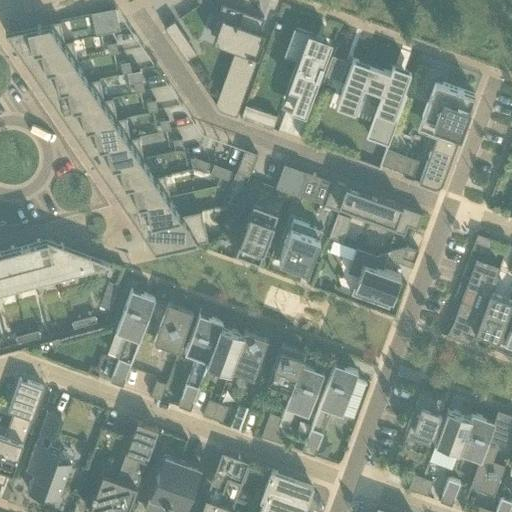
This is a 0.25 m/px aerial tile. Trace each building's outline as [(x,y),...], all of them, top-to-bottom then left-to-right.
[(216,16),(210,32),(215,34),(212,42),(234,50),(227,69),(215,103),(219,110),(236,116),(257,57),(258,57),(263,42),(261,41),(264,32),(259,30),(264,18),(239,9),(221,2),(216,16)] [(115,8),(90,13),(95,35),(120,30),(115,8)] [(14,32),(6,34),(19,53),(27,52),(27,51),(64,42),(64,41),(59,20),(52,22),(14,30),(14,32)] [(174,20),(164,27),(178,48),(179,47),(188,41),(174,20)] [(297,60),(280,107),(291,111),(305,116),(330,47),(332,41),(330,41),(327,46),(314,41),(316,37),(295,29),(296,28),(293,27),(283,55),(285,56),(297,60)] [(27,52),(19,53),(32,73),(41,71),(40,70),(75,62),(75,63),(77,63),(72,39),(64,41),(64,42),(27,51),(27,52)] [(115,42),(106,44),(107,44),(109,54),(117,52),(118,52),(115,42)] [(331,55),(324,75),(339,80),(346,61),(331,55)] [(397,119),(406,94),(402,93),(411,71),(392,64),(390,71),(353,58),(335,105),(354,112),(363,86),(382,93),(374,114),(381,116),(382,114),(397,119)] [(128,61),(120,63),(122,73),(131,71),(128,61)] [(41,71),(32,73),(45,92),(54,90),(53,89),(88,81),(88,80),(75,63),(75,62),(40,70),(41,71)] [(54,90),(45,92),(58,111),(67,109),(67,108),(103,100),(103,99),(98,78),(88,80),(88,81),(53,89),(54,90)] [(142,80),(133,82),(133,83),(135,93),(144,91),(142,80)] [(437,131),(418,182),(432,187),(433,187),(433,188),(434,188),(435,188),(436,188),(437,188),(437,187),(438,187),(439,187),(439,186),(440,186),(440,185),(441,185),(441,184),(442,184),(442,183),(457,142),(453,140),(456,134),(459,135),(463,124),(474,94),(434,80),(421,116),(426,117),(423,126),(437,131)] [(67,109),(58,111),(72,130),(80,128),(80,127),(117,119),(116,118),(112,97),(103,99),(103,100),(67,108),(67,109)] [(155,100),(146,101),(146,102),(148,112),(157,110),(155,100)] [(246,103),(241,116),(273,128),(278,114),(246,103)] [(80,128),(72,130),(75,135),(85,149),(93,148),(93,147),(130,138),(129,137),(125,116),(116,118),(117,119),(80,127),(80,128)] [(168,119),(159,121),(161,131),(170,129),(168,119)] [(93,148),(85,149),(98,169),(106,167),(106,166),(141,158),(141,159),(143,159),(138,136),(129,137),(130,138),(93,147),(93,148)] [(181,138),(172,140),(174,150),(174,151),(183,149),(181,138)] [(206,173),(209,163),(195,157),(189,159),(192,168),(194,168),(206,173)] [(106,167),(98,169),(111,188),(119,186),(119,185),(154,177),(153,176),(141,159),(141,158),(106,166),(106,167)] [(283,163),(274,187),(275,188),(286,192),(293,172),(295,167),(283,163)] [(212,169),(210,174),(219,177),(222,167),(214,164),(213,164),(212,169)] [(222,167),(219,177),(227,180),(231,171),(231,170),(222,167)] [(293,172),(286,192),(297,196),(304,177),(306,171),(295,167),(293,172)] [(235,172),(231,182),(240,185),(240,184),(244,175),(235,172)] [(119,186),(111,188),(124,207),(133,205),(132,204),(165,196),(166,197),(166,198),(168,198),(164,175),(153,176),(154,177),(119,185),(119,186)] [(326,199),(323,205),(338,211),(339,210),(340,206),(363,214),(361,217),(361,219),(404,234),(407,225),(417,229),(423,213),(370,194),(347,186),(332,181),(330,186),(326,199)] [(133,205),(124,207),(137,226),(137,225),(180,216),(180,215),(166,198),(166,197),(165,196),(132,204),(133,205)] [(252,202),(234,252),(259,261),(263,250),(277,211),(252,202)] [(180,216),(137,225),(137,226),(153,251),(186,244),(207,239),(200,210),(180,215),(180,216)] [(293,220),(278,260),(279,260),(307,271),(322,231),(293,220)] [(333,227),(329,237),(341,241),(345,231),(333,227)] [(477,234),(474,242),(491,248),(491,242),(491,241),(491,240),(490,240),(490,239),(489,239),(489,238),(488,238),(477,234)] [(45,238),(24,243),(35,282),(55,277),(45,238)] [(111,262),(45,238),(55,277),(111,262)] [(24,243),(4,249),(14,288),(35,282),(24,243)] [(403,257),(407,246),(406,245),(390,249),(387,258),(412,267),(414,261),(403,257)] [(418,250),(407,246),(403,257),(414,261),(418,250)] [(356,247),(347,272),(357,276),(354,285),(351,294),(388,307),(391,299),(400,275),(383,268),(387,258),(390,249),(375,254),(356,247)] [(4,249),(0,249),(0,291),(14,288),(4,249)] [(471,344),(475,333),(490,293),(500,266),(498,266),(498,267),(476,260),(477,258),(476,258),(464,289),(476,293),(472,305),(460,301),(452,323),(445,335),(447,335),(449,332),(471,340),(470,344),(471,344)] [(115,290),(118,284),(108,281),(106,287),(115,290)] [(106,287),(104,294),(113,297),(115,290),(106,287)] [(122,385),(154,297),(131,288),(115,332),(126,336),(110,381),(122,385)] [(511,301),(490,293),(475,333),(498,341),(511,302),(511,301)] [(104,294),(101,300),(111,303),(113,297),(104,294)] [(101,300),(99,306),(109,309),(111,303),(101,300)] [(178,351),(192,310),(168,302),(153,342),(178,351)] [(190,410),(190,409),(207,363),(220,325),(222,322),(198,313),(184,352),(195,357),(177,405),(190,410)] [(96,322),(94,315),(83,318),(85,325),(96,322)] [(83,318),(71,321),(73,328),(85,325),(83,318)] [(220,325),(207,363),(230,371),(230,370),(229,369),(243,333),(242,333),(220,325)] [(242,333),(243,333),(229,369),(230,370),(253,378),(267,338),(243,329),(242,333)] [(28,340),(40,337),(38,330),(27,333),(28,340)] [(27,333),(15,336),(17,343),(28,340),(27,333)] [(267,383),(289,391),(290,391),(300,363),(301,363),(305,351),(281,343),(267,383)] [(357,409),(366,383),(354,378),(357,371),(334,362),(301,451),(314,455),(314,453),(320,439),(330,410),(341,414),(345,404),(357,409)] [(281,416),(278,424),(287,428),(293,409),(307,414),(323,371),(301,363),(300,363),(290,391),(289,391),(284,406),(285,406),(281,416)] [(27,381),(26,383),(20,381),(21,378),(19,378),(8,410),(13,412),(11,417),(20,420),(15,434),(6,431),(4,435),(0,433),(0,479),(3,480),(6,470),(12,472),(43,386),(27,381)] [(156,379),(150,395),(160,398),(165,383),(156,379)] [(419,393),(404,433),(428,442),(443,402),(419,393)] [(203,414),(212,417),(218,402),(208,398),(203,414)] [(212,417),(222,421),(227,406),(218,402),(212,417)] [(434,446),(428,461),(451,470),(456,454),(457,454),(458,452),(457,452),(470,416),(469,416),(447,408),(433,445),(434,446)] [(25,469),(27,470),(33,472),(27,489),(41,494),(42,492),(58,498),(71,463),(55,457),(58,449),(48,445),(52,436),(60,414),(47,409),(25,469)] [(493,420),(479,460),(469,487),(470,487),(471,486),(492,493),(492,495),(493,496),(504,464),(492,460),(497,448),(509,453),(511,443),(511,418),(497,413),(499,409),(497,409),(493,420)] [(269,412),(260,436),(272,440),(272,439),(278,424),(281,416),(269,412)] [(458,452),(479,460),(493,420),(471,412),(469,416),(470,416),(457,452),(458,452)] [(89,511),(126,511),(157,428),(128,417),(126,423),(134,426),(115,479),(102,474),(94,494),(93,494),(91,499),(92,500),(88,511),(89,511)] [(278,424),(272,439),(282,442),(287,428),(278,424)] [(320,439),(314,453),(327,457),(332,443),(320,439)] [(149,498),(144,511),(148,511),(180,511),(187,495),(186,495),(189,489),(192,490),(201,467),(164,454),(158,469),(159,470),(154,482),(148,497),(149,498)] [(313,485),(270,469),(259,499),(262,500),(257,511),(282,511),(283,511),(286,511),(301,511),(303,508),(304,509),(313,485)] [(214,472),(198,511),(226,511),(229,505),(219,502),(227,477),(214,472)] [(407,488),(417,492),(422,476),(413,473),(407,488)] [(432,480),(422,476),(417,492),(426,495),(432,480)] [(448,477),(439,501),(451,505),(459,481),(448,477)] [(495,511),(494,511),(507,511),(511,500),(500,496),(495,511)]
